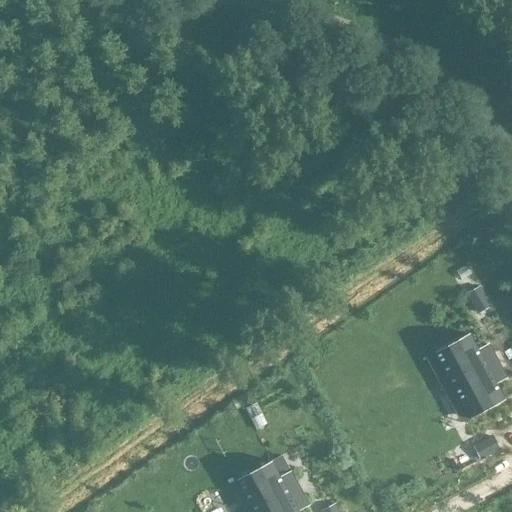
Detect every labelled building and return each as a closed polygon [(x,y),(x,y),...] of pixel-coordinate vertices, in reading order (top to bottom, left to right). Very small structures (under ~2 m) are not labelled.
[(474,275),(468,279),(473,287),(478,284),(474,275)] [(480,285),(467,292),(477,310),(490,303),(480,285)] [(435,353),(470,419),(505,401),(496,385),(506,380),(487,345),(478,350),(469,335),(435,353)] [(500,450),(493,438),(475,447),(481,460),(500,450)] [(238,478),(256,511),(300,511),(299,510),(309,505),(291,470),(281,475),(273,459),(238,478)] [(325,510),(326,511),(342,511),(338,503),(325,510)]
